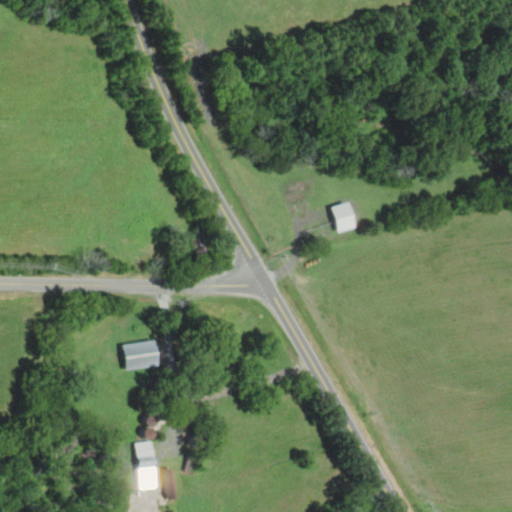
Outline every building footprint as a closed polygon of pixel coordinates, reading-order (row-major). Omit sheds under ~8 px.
[(327,205),(335,231),(352,226),(343,200),(327,205)] [(192,234),(195,257),(206,255),(204,233),(192,234)] [(129,370),(157,367),(153,336),(125,339),(129,370)] [(134,447),(134,468),(153,468),(153,447),(134,447)] [(173,496),(170,467),(161,467),(164,497),(173,496)]
